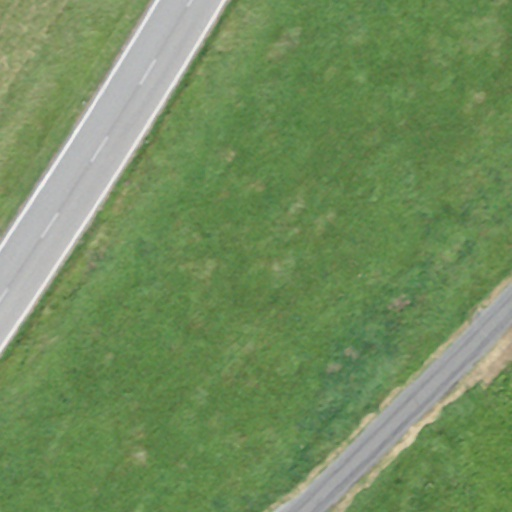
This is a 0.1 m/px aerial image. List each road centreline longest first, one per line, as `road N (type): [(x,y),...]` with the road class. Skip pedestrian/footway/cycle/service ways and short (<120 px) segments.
road 1 (primary): [(0,291),(186,0)]
road 2 (unclassified): [(298,511),(511,292)]
